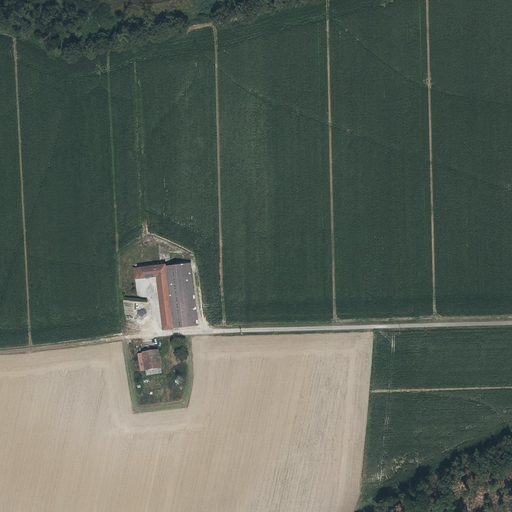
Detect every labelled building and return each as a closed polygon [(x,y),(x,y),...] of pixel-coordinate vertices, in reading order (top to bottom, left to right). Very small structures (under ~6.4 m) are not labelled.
[(148,240),(150,262),(160,260),(157,239),(148,240)] [(164,325),(175,324),(170,285),(167,261),(167,260),(160,260),(150,262),(145,262),(144,258),(124,261),(125,270),(127,269),(140,268),(141,275),(158,273),(164,325)] [(191,259),(167,261),(170,285),(179,284),(184,323),(199,322),(191,259)] [(179,284),(170,285),(175,324),(177,324),(184,323),(179,284)] [(138,309),(137,315),(144,317),(146,310),(138,309)] [(147,367),(159,366),(157,355),(161,354),(160,348),(145,350),(146,359),(147,367)]
